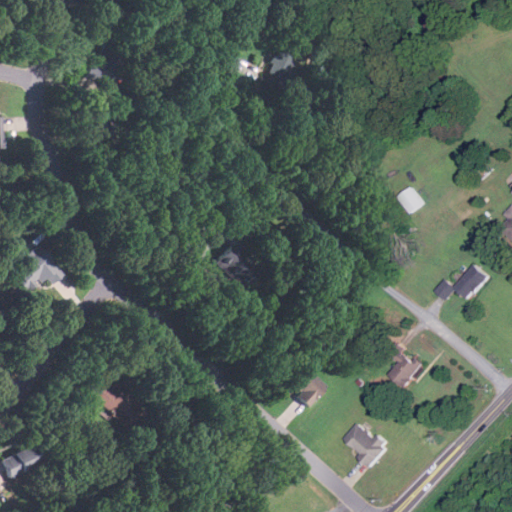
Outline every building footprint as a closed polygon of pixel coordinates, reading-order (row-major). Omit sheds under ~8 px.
[(132,0),(124,30),(148,35),(155,0),(132,0)] [(112,85),(123,44),(101,38),(90,79),(112,85)] [(84,118),(88,139),(110,134),(105,113),(84,118)] [(426,203),(414,187),(400,197),(412,214),(426,203)] [(211,261),(240,291),(257,273),(228,244),(211,261)] [(6,270),(28,297),(58,272),(36,246),(6,270)] [(471,299),(492,277),(479,264),(457,286),(471,299)] [(437,290),(448,300),(459,288),(448,278),(437,290)] [(0,295),(0,316),(10,303),(0,295)] [(428,363),(415,378),(417,379),(410,387),(394,372),(411,353),(418,360),(421,357),(428,363)] [(306,406),(325,388),(301,364),(283,382),(306,406)] [(141,412),(119,388),(114,393),(100,378),(86,393),(123,430),(141,412)] [(380,434),(377,437),(361,423),(346,440),(375,465),(392,444),(380,434)] [(0,457),(0,460),(7,477),(42,462),(34,443),(0,457)]
